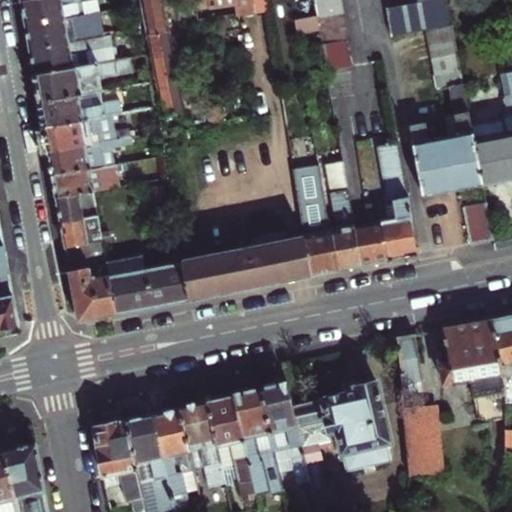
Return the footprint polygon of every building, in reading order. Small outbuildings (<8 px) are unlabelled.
[(25,0),(21,1),(23,16),(25,26),(100,12),(98,0),(25,0)] [(139,0),(163,117),(186,112),(169,25),(164,0),(139,0)] [(236,14),(268,9),(266,0),(193,0),(195,9),(234,2),(236,14)] [(340,0),(319,0),(315,1),(318,15),(342,11),(340,0)] [(417,0),(418,4),(389,9),(394,37),(426,31),(451,26),(446,0),(417,0)] [(342,11),(318,15),(320,30),(345,26),(342,11)] [(28,41),(30,50),(105,37),(100,12),(25,26),(28,41)] [(320,30),(323,45),(348,41),(345,26),(320,30)] [(429,45),(454,40),(451,26),(426,31),(429,45)] [(105,37),(30,50),(32,64),(34,75),(106,62),(104,49),(113,47),(110,36),(105,37)] [(429,45),(432,60),(457,55),(454,40),(429,45)] [(348,41),(323,45),(327,70),(352,66),(348,41)] [(104,49),(106,62),(115,60),(113,47),(104,49)] [(457,55),(432,60),(435,75),(460,70),(457,55)] [(106,62),(34,75),(37,91),(39,103),(99,92),(101,92),(99,78),(134,72),(131,57),(115,60),(106,62)] [(435,75),(438,90),(449,87),(463,85),(460,70),(435,75)] [(511,71),(507,73),(511,95),(505,96),(503,100),(506,113),(501,120),(471,126),(482,184),(511,178),(511,71)] [(501,74),(505,96),(511,95),(507,73),(501,74)] [(454,114),(468,112),(463,85),(449,87),(454,114)] [(99,92),(39,103),(42,117),(43,127),(111,115),(122,113),(120,100),(101,103),(99,92)] [(163,117),(165,129),(188,125),(186,112),(163,117)] [(471,126),(468,112),(454,114),(458,134),(429,140),(425,122),(410,125),(413,143),(412,143),(422,195),(482,184),(471,126)] [(111,115),(43,127),(46,143),(48,151),(66,147),(67,151),(87,148),(86,145),(130,137),(128,129),(114,132),(111,115)] [(52,174),(112,165),(109,148),(131,145),(130,137),(86,145),(87,148),(67,151),(66,147),(48,151),(50,163),(52,174)] [(353,226),(360,266),(417,255),(410,218),(412,218),(398,142),(378,146),(387,200),(365,204),(368,223),(353,226)] [(333,231),(339,269),(360,266),(353,226),(342,161),(325,164),(338,230),(333,231)] [(112,165),(52,174),(54,186),(56,196),(93,190),(127,184),(124,163),(112,165)] [(304,236),(310,275),(339,269),(333,231),(326,212),(318,166),(293,170),(304,236)] [(58,211),(60,223),(83,219),(81,208),(96,206),(93,190),(56,196),(58,211)] [(463,208),(470,245),(494,240),(486,204),(463,208)] [(81,208),(83,219),(97,216),(96,206),(81,208)] [(63,235),(65,248),(102,241),(97,216),(83,219),(60,223),(63,235)] [(183,263),(189,299),(310,275),(304,236),(182,260),(183,263)] [(67,260),(69,271),(90,268),(106,265),(102,241),(65,248),(67,260)] [(0,327),(19,323),(18,319),(7,259),(0,259),(0,252),(5,251),(4,244),(0,245),(0,327)] [(108,275),(115,314),(152,306),(145,270),(143,258),(106,265),(108,275)] [(145,270),(152,306),(189,299),(183,263),(145,270)] [(90,268),(69,271),(73,290),(77,312),(87,319),(115,314),(108,275),(92,278),(90,268)] [(78,321),(87,319),(77,312),(78,321)] [(511,314),(491,319),(503,373),(505,392),(505,402),(511,402),(511,314)] [(503,373),(491,319),(443,328),(447,350),(438,351),(443,383),(453,381),(454,381),(471,379),(476,419),(505,416),(505,402),(505,392),(503,373)] [(415,334),(397,337),(402,384),(403,394),(422,391),(421,381),(423,381),(420,363),(418,354),(415,334)] [(310,480),(298,431),(293,407),(287,383),(260,389),(274,451),(288,447),(291,458),(290,458),(296,483),(310,480)] [(312,490),(326,487),(317,445),(338,440),(341,453),(342,453),(346,471),(390,461),(386,443),(390,442),(384,415),(377,417),(375,408),(382,407),(377,383),(355,388),(355,391),(322,398),(322,400),(293,407),(298,431),(310,480),(312,490)] [(274,451),(260,389),(233,395),(239,422),(256,492),(267,490),(268,494),(283,490),(277,461),(274,451)] [(248,494),(256,492),(239,422),(233,395),(207,400),(225,480),(227,488),(239,485),(243,501),(249,499),(248,494)] [(207,400),(179,406),(193,464),(206,461),(211,483),(225,480),(207,400)] [(193,464),(179,406),(152,412),(175,509),(175,511),(179,511),(191,509),(186,489),(198,486),(193,464)] [(377,417),(384,415),(382,407),(375,408),(377,417)] [(409,476),(441,473),(434,408),(403,411),(409,476)] [(125,418),(129,433),(147,511),(163,511),(175,509),(152,412),(125,418)] [(140,511),(147,511),(129,433),(125,418),(93,425),(102,475),(119,472),(122,484),(126,502),(131,501),(134,511),(136,511),(140,511)] [(4,450),(18,511),(48,511),(36,442),(4,450)] [(277,461),(290,458),(288,447),(274,451),(277,461)] [(1,450),(0,450),(0,511),(18,511),(4,450),(2,451),(1,450)] [(105,488),(122,484),(119,472),(102,475),(105,488)] [(339,511),(333,486),(326,487),(312,490),(317,511),(339,511)]
